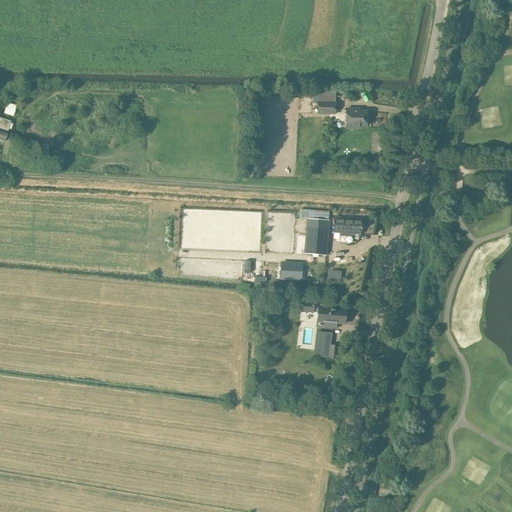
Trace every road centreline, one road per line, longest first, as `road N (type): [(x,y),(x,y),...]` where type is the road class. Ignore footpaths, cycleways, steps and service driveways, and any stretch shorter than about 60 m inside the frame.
road 1 (tertiary): [(338,511),(442,0)]
road 2 (track): [(1,158),(18,175),(400,197)]
